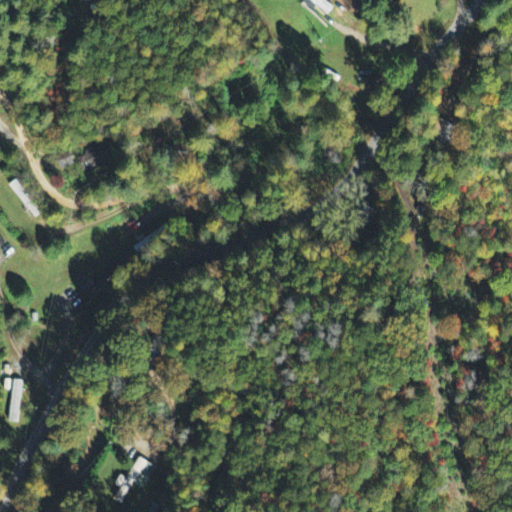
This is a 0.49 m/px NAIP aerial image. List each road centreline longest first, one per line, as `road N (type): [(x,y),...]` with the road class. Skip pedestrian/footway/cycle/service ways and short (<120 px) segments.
road 1 (residential): [(482,0),(326,201),(161,272),(124,300),(59,393),(0,507)]
road 2 (residential): [(189,259),(189,243),(212,212),(206,193),(168,186),(94,204),(61,199),(41,177),(0,90)]
